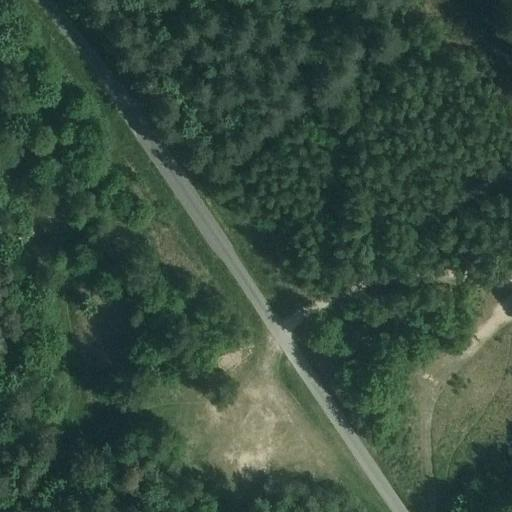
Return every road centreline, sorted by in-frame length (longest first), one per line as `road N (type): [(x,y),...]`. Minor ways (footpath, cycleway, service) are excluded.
road 1 (unclassified): [(400,511),(44,0)]
road 2 (track): [(274,328),(381,278),(511,283)]
road 3 (track): [(511,170),(358,270),(351,287)]
